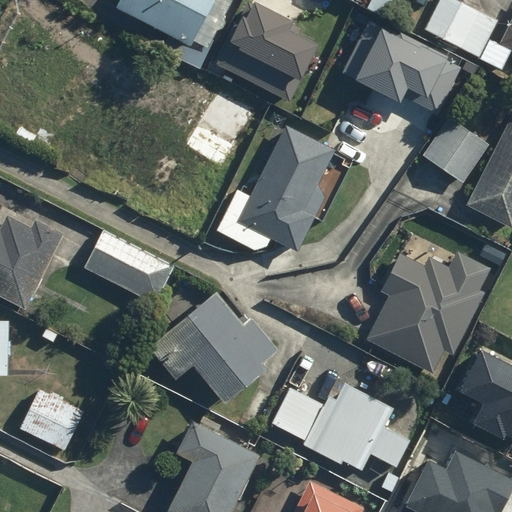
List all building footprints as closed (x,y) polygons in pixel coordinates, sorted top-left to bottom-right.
[(116,0),(114,5),(169,33),(161,48),(200,69),(210,48),(192,38),(212,0),(116,0)] [(254,0),(243,0),(204,70),(231,86),(237,75),(287,104),(321,44),(288,26),(291,21),(254,0)] [(453,0),(434,0),(421,28),(480,58),(498,23),(453,0)] [(511,10),(497,41),(511,48),(511,10)] [(446,56),(369,17),(340,75),(362,85),(360,89),(401,110),(411,89),(421,94),(417,103),(437,113),(448,89),(433,82),(446,56)] [(49,93),(35,121),(51,128),(49,131),(53,133),(51,137),(112,168),(109,173),(167,202),(190,156),(158,140),(169,118),(139,103),(155,70),(115,50),(99,82),(83,74),(69,103),(49,93)] [(211,81),(176,140),(225,169),(260,110),(211,81)] [(510,229),(511,225),(511,109),(464,207),(510,229)] [(487,145),(450,117),(422,154),(459,182),(487,145)] [(250,194),(232,185),(211,226),(255,249),(256,249),(257,249),(258,249),(258,248),(259,248),(260,248),(261,248),(262,247),(263,247),(264,246),(265,246),(265,245),(266,244),(267,243),(267,242),(268,242),(268,241),(268,240),(269,240),(269,239),(269,238),(297,252),(323,202),(332,207),(355,163),(333,152),(334,149),(286,124),(250,194)] [(0,295),(24,308),(63,233),(34,218),(30,227),(5,214),(0,223),(0,295)] [(102,228),(82,266),(153,303),(173,266),(102,228)] [(389,294),(366,336),(433,373),(445,351),(453,355),(486,293),(480,289),(491,268),(456,249),(447,265),(430,256),(426,264),(399,250),(378,288),(389,294)] [(175,377),(191,365),(222,404),(267,367),(263,362),(278,350),(266,334),(267,334),(251,314),(242,322),(215,289),(164,330),(176,346),(160,358),(175,377)] [(465,427),(511,447),(511,364),(473,347),(450,399),(473,409),(465,427)] [(290,386),(273,421),(302,435),(299,442),(364,473),(372,455),(394,465),(408,435),(384,423),(394,402),(344,379),(338,393),(325,387),(319,400),(290,386)] [(50,390),(47,394),(37,389),(18,428),(63,450),(82,411),(64,402),(66,398),(50,390)] [(190,461),(165,509),(170,511),(229,511),(259,454),(192,420),(175,454),(190,461)] [(426,452),(412,478),(393,511),(505,511),(511,499),(511,478),(451,445),(443,461),(426,452)] [(312,480),(294,511),(364,511),(366,510),(312,480)]
